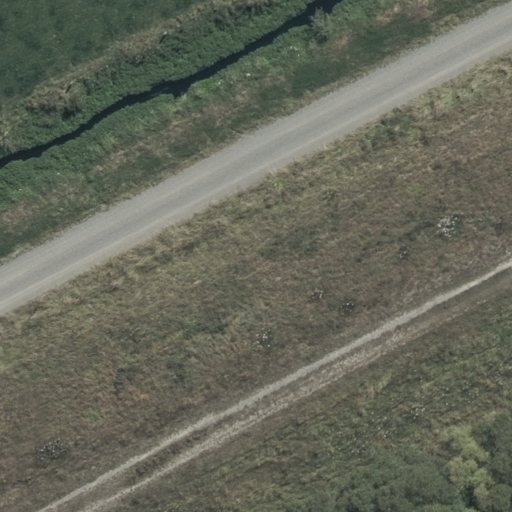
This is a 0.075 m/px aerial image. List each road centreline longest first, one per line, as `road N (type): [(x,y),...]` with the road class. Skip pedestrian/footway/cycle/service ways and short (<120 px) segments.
road 1 (unclassified): [(511,20),(0,290)]
road 2 (track): [(511,280),(78,511)]
